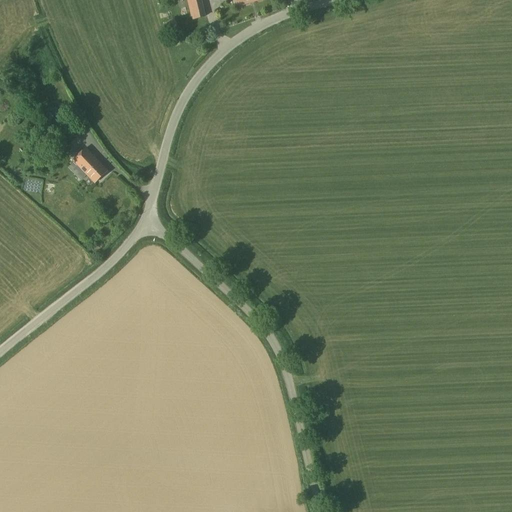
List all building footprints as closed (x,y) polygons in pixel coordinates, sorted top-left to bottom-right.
[(201,0),(189,0),(194,20),(206,17),(201,0)] [(180,30),(175,19),(165,24),(170,35),(180,30)] [(194,30),(184,32),(187,42),(205,36),(202,28),(194,30)] [(95,184),(108,171),(86,148),(73,161),(95,184)] [(35,165),(42,158),(33,149),(26,156),(35,165)]
